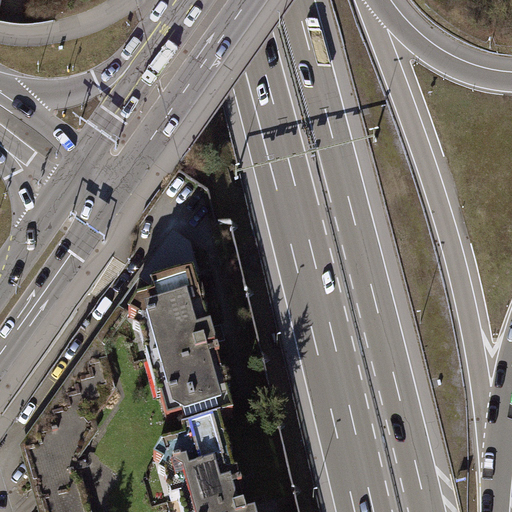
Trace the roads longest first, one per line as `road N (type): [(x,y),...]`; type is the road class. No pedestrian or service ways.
road 1 (motorway): [(428,511),(298,0)]
road 2 (motorway): [(239,0),(364,511)]
road 3 (motorway): [(496,476),(446,221),(370,0)]
road 4 (primary): [(111,195),(250,0)]
road 5 (primary): [(0,356),(111,195)]
road 6 (motorway): [(511,79),(449,63),(379,0)]
road 7 (motorway): [(149,66),(69,91),(4,94)]
